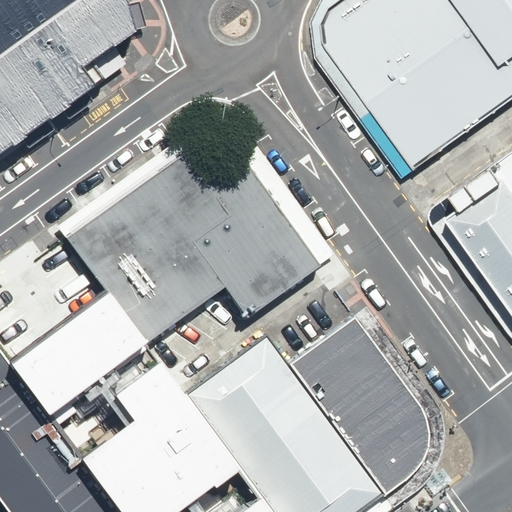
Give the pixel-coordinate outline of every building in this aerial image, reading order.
[(72,0),(0,0),(0,155),(69,107),(52,83),(105,46),(72,0)] [(511,0),(322,0),(319,7),(310,30),(314,48),(323,69),(403,176),(511,98),(511,0)] [(69,243),(146,348),(226,291),(247,320),(321,269),(229,143),(210,146),(196,150),(69,243)] [(511,151),(432,207),(511,318),(511,151)] [(350,317),(285,365),(381,494),(410,474),(420,463),(426,451),(428,439),(426,427),(423,416),(418,406),(350,317)] [(181,394),(269,511),(357,511),(381,494),(285,365),(263,335),(181,394)] [(116,511),(0,354),(0,506),(4,511),(116,511)]
